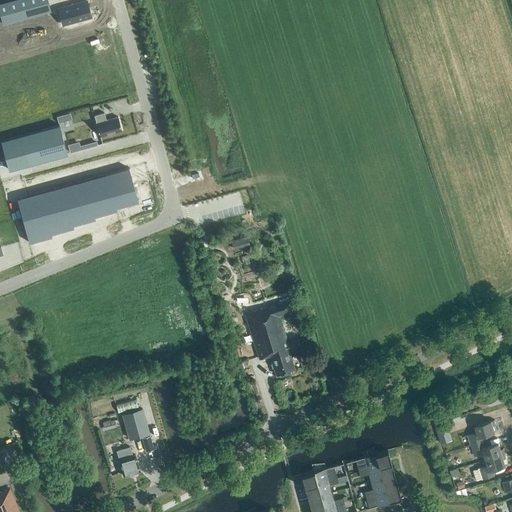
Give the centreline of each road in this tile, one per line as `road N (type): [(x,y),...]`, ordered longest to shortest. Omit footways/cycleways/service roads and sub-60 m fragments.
road 1 (secondary): [(117,511),(511,312)]
road 2 (unclassified): [(0,289),(175,217),(116,0)]
